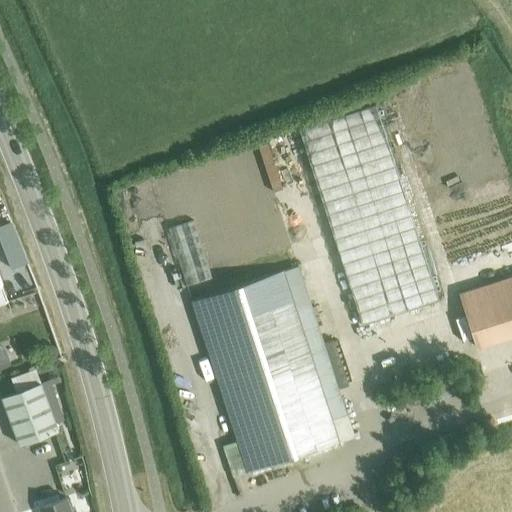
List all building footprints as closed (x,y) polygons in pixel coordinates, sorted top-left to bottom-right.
[(314,124),(300,128),(310,159),(363,324),(439,300),(376,104),(314,124)] [(11,221),(0,225),(0,228),(3,237),(15,234),(11,221)] [(168,229),(186,286),(212,278),(193,221),(168,229)] [(283,270),(191,300),(247,472),(339,442),(354,437),(338,387),(323,342),(298,265),(283,270)] [(511,268),(471,280),(488,340),(511,332),(511,268)] [(27,299),(24,303),(24,309),(29,312),(34,312),(38,307),(37,302),(33,298),(27,299)] [(39,329),(18,331),(20,349),(41,347),(39,329)] [(332,338),(323,342),(338,387),(347,384),(332,338)] [(45,348),(43,351),(44,356),(48,359),(49,359),(54,358),(57,353),(56,348),(51,345),(45,346),(45,348)] [(435,394),(463,384),(460,374),(432,385),(435,394)] [(2,396),(19,444),(58,430),(40,382),(2,396)] [(61,474),(81,472),(80,453),(42,456),(44,492),(63,490),(61,474)] [(70,511),(65,498),(40,507),(42,511),(70,511)]
